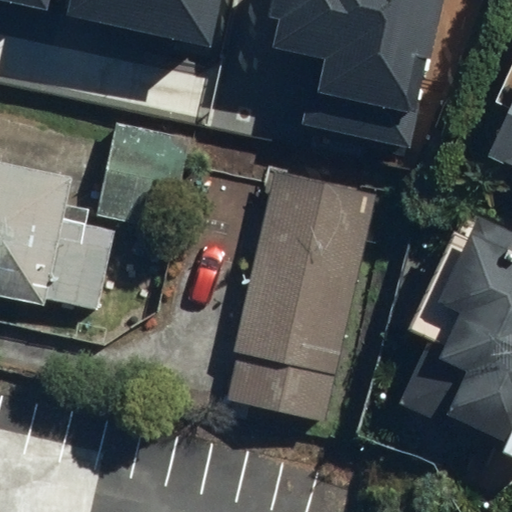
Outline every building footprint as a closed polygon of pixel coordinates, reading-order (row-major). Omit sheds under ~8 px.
[(73,0),(73,2),(214,31),(220,0),(73,0)] [(305,110),(411,135),(442,0),(273,0),(271,8),(284,11),(278,37),(320,47),(305,110)] [(511,87),(485,141),(511,154),(511,87)] [(185,139),(109,125),(93,215),(169,228),(185,139)] [(67,175),(0,159),(0,298),(39,307),(42,298),(91,309),(110,226),(58,215),(67,175)] [(373,190),(271,168),(222,399),(324,421),(373,190)] [(511,231),(480,217),(442,304),(459,311),(444,345),(425,337),(398,399),(511,447),(511,231)]
